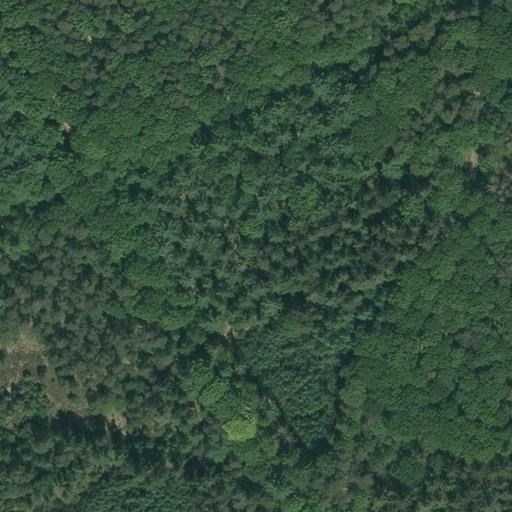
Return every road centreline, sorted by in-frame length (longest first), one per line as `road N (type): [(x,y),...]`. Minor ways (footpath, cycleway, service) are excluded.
road 1 (unclassified): [(354,511),(361,417),(466,192),(509,0)]
road 2 (track): [(458,0),(95,190),(0,225)]
